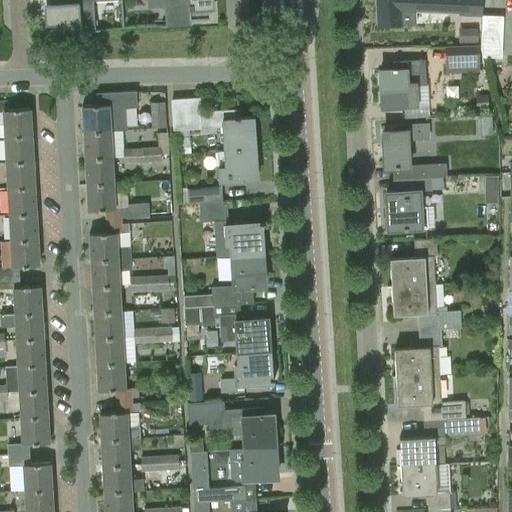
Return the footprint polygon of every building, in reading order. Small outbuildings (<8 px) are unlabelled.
[(57,0),(58,3),(48,3),(49,24),(54,24),(54,34),(95,31),(93,1),(101,0),(57,0)] [(163,0),(165,26),(191,25),(191,19),(210,18),(208,0),(163,0)] [(376,0),(377,25),(415,23),(415,9),(431,10),(469,12),(468,14),(482,15),(482,0),(376,0)] [(477,42),(476,28),(458,29),(458,43),(477,42)] [(446,72),(479,71),(478,45),(445,47),(446,72)] [(382,106),(405,105),(416,104),(416,106),(429,105),(428,84),(426,84),(424,59),(392,61),(392,67),(380,68),(382,106)] [(82,105),(84,131),(122,129),(127,128),(125,106),(137,105),(136,89),(96,92),(97,104),(82,105)] [(487,95),(476,96),(477,107),(488,107),(487,95)] [(174,128),(223,125),(225,149),(255,147),(253,115),(234,117),(233,109),(200,111),(199,97),(172,99),(174,128)] [(166,125),(166,99),(150,99),(150,125),(166,125)] [(0,110),(3,110),(4,124),(0,124),(0,135),(5,136),(31,134),(30,108),(8,109),(7,100),(0,100),(0,110)] [(408,140),(429,139),(428,122),(394,124),(394,129),(383,130),(385,166),(392,166),(392,177),(430,176),(430,177),(443,176),(443,175),(466,174),(465,170),(446,170),(446,162),(409,163),(408,140)] [(122,129),(84,131),(85,157),(112,155),(123,155),(123,148),(122,129)] [(31,134),(5,136),(6,162),(33,160),(31,134)] [(141,147),(142,162),(160,161),(160,153),(159,146),(141,147)] [(141,147),(123,148),(123,155),(124,163),(142,162),(141,147)] [(255,147),(225,149),(226,165),(218,165),(219,181),(257,179),(255,147)] [(112,155),(85,157),(86,183),(114,181),(112,155)] [(33,160),(6,162),(8,188),(34,186),(33,160)] [(484,188),(498,188),(498,175),(485,175),(484,188)] [(431,189),(430,177),(430,176),(392,177),(393,190),(386,190),(388,228),(421,226),(427,225),(433,225),(432,205),(426,205),(420,205),(420,193),(425,193),(431,193),(431,189)] [(106,217),(128,216),(127,207),(115,208),(114,181),(86,183),(88,210),(106,209),(106,217)] [(34,186),(8,188),(9,214),(36,212),(34,186)] [(221,186),(186,188),(187,202),(198,201),(222,199),(221,186)] [(198,201),(200,221),(228,219),(227,203),(222,204),(222,199),(198,201)] [(36,212),(9,214),(10,240),(37,238),(36,212)] [(231,254),(261,253),(259,225),(263,224),(263,221),(225,223),(225,224),(215,225),(217,244),(226,243),(230,243),(231,254)] [(91,259),(130,257),(128,222),(107,223),(107,232),(89,233),(91,259)] [(19,265),(38,264),(37,238),(10,240),(12,266),(0,266),(0,276),(19,276),(19,265)] [(391,285),(435,284),(433,255),(436,255),(436,238),(413,239),(414,255),(389,257),(391,285)] [(261,253),(231,254),(233,284),(211,286),(211,293),(183,295),(184,306),(218,304),(239,303),(253,302),(252,286),(263,286),(261,253)] [(167,274),(150,275),(151,290),(168,289),(168,281),(175,281),(175,275),(173,255),(162,255),(163,268),(167,268),(167,274)] [(130,257),(91,259),(92,285),(119,284),(118,270),(131,269),(130,257)] [(151,290),(150,275),(130,276),(130,291),(151,290)] [(40,285),(20,286),(19,276),(0,276),(0,286),(13,286),(14,312),(1,313),(41,311),(40,285)] [(119,284),(92,285),(94,312),(121,310),(119,284)] [(435,284),(391,285),(392,314),(417,312),(418,329),(440,328),(460,327),(459,310),(446,310),(446,305),(436,306),(435,284)] [(218,304),(184,306),(185,324),(215,323),(214,317),(219,317),(218,304)] [(161,322),(175,322),(174,308),(161,308),(161,322)] [(122,336),(121,310),(94,312),(95,337),(122,336)] [(41,311),(1,313),(1,325),(15,324),(16,339),(43,337),(41,311)] [(237,352),(268,350),(266,317),(254,318),(254,316),(240,315),(219,317),(219,326),(225,326),(225,340),(237,339),(237,352)] [(153,326),(154,341),(172,340),(171,333),(178,332),(178,326),(171,327),(171,325),(153,326)] [(154,341),(153,326),(133,328),(134,343),(154,341)] [(396,375),(439,373),(438,345),(441,345),(440,328),(418,329),(419,340),(409,340),(410,346),(394,347),(396,375)] [(122,336),(95,337),(97,363),(124,362),(122,336)] [(43,337),(16,339),(17,365),(44,363),(43,337)] [(268,350),(237,352),(238,363),(234,364),(235,378),(219,378),(220,392),(235,391),(235,383),(274,381),(274,378),(269,378),(268,350)] [(116,399),(137,398),(138,398),(138,387),(125,387),(124,362),(97,363),(98,390),(116,389),(116,399)] [(5,365),(6,384),(7,391),(19,391),(45,389),(44,363),(17,365),(5,365)] [(439,373),(396,375),(397,404),(422,403),(423,419),(465,417),(464,401),(441,402),(439,373)] [(191,401),(191,402),(202,402),(200,376),(188,376),(189,389),(190,401),(191,401)] [(45,389),(19,391),(20,417),(47,415),(45,389)] [(202,402),(191,402),(187,403),(188,425),(208,424),(208,427),(232,426),(233,434),(242,433),(243,448),(274,446),(272,413),(264,413),(263,406),(223,408),(223,401),(213,401),(202,402)] [(101,440),(140,437),(139,426),(127,427),(127,412),(139,411),(139,402),(137,402),(116,403),(117,412),(99,413),(101,440)] [(29,442),(48,441),(47,415),(20,417),(22,443),(7,444),(7,454),(29,453),(29,442)] [(400,466),(435,464),(434,445),(446,444),(446,436),(480,434),(479,416),(465,417),(423,419),(424,436),(399,437),(400,466)] [(140,437),(101,440),(102,465),(129,464),(129,450),(140,449),(140,437)] [(202,438),(190,438),(191,451),(202,450),(202,438)] [(274,446),(243,448),(244,459),(240,459),(233,459),(229,464),(230,476),(234,479),(242,479),(276,477),(274,446)] [(209,488),(207,450),(202,450),(196,451),(191,451),(190,451),(191,462),(191,467),(192,489),(209,488)] [(216,452),(216,462),(227,462),(226,451),(216,452)] [(51,488),(50,462),(30,463),(29,453),(7,454),(0,454),(0,463),(8,463),(8,465),(23,464),(25,489),(51,488)] [(178,454),(159,455),(160,470),(179,468),(178,454)] [(160,470),(159,455),(140,456),(141,471),(160,470)] [(129,464),(102,465),(104,492),(131,490),(143,490),(142,478),(130,479),(129,464)] [(435,464),(400,466),(402,494),(426,493),(427,509),(450,508),(449,491),(436,492),(435,464)] [(209,488),(192,489),(193,502),(228,499),(228,500),(245,499),(244,485),(209,488)] [(52,511),(51,488),(25,489),(25,511),(52,511)] [(132,511),(131,490),(104,492),(104,511),(132,511)] [(228,511),(246,511),(245,499),(228,500),(228,511)]
